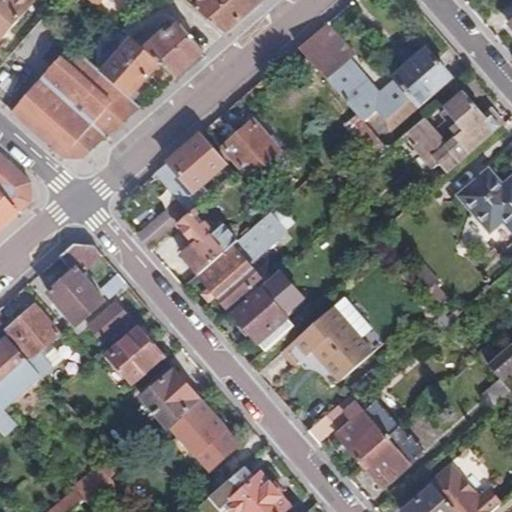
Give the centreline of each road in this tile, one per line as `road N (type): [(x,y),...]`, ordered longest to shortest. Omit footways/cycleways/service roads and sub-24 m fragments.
road 1 (residential): [(80,203),(349,511)]
road 2 (secondary): [(80,203),(314,0)]
road 3 (residential): [(511,90),(432,0)]
